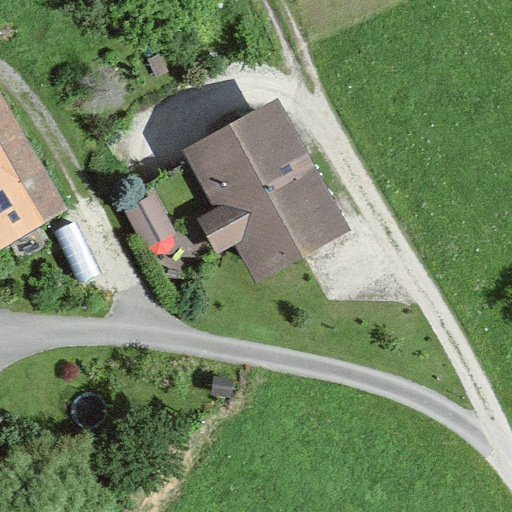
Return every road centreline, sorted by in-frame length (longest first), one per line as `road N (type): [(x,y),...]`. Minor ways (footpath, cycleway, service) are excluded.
road 1 (track): [(497,448),(382,391),(242,359),(81,334),(0,341)]
road 2 (track): [(511,480),(306,80)]
road 3 (track): [(148,339),(40,118),(0,88)]
